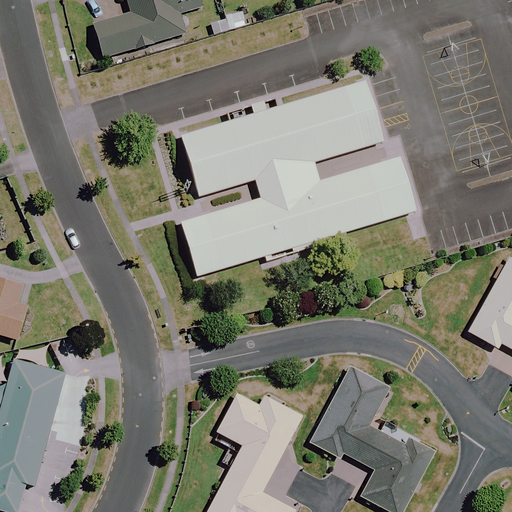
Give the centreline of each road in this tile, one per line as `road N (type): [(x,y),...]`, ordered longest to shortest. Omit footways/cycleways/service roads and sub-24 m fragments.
road 1 (residential): [(141,375),(124,309),(40,126),(8,0)]
road 2 (residential): [(489,429),(431,367),(376,339),(319,338),(141,375)]
road 3 (residential): [(112,511),(142,438),(141,375)]
